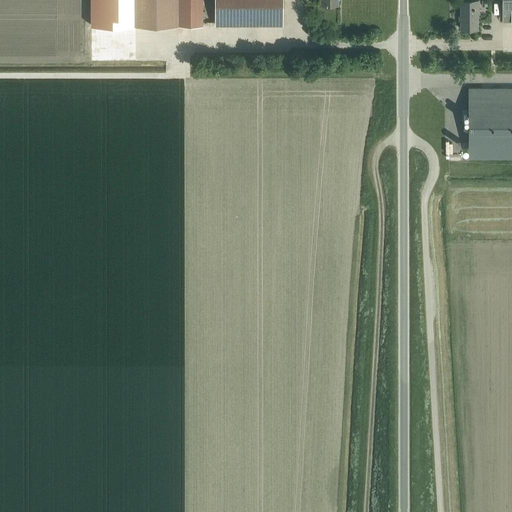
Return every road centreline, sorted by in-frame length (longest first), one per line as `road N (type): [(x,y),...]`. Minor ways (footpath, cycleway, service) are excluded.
road 1 (unclassified): [(403,511),(402,0)]
road 2 (track): [(384,145),(375,162),(381,226),(366,511)]
road 3 (unknown): [(143,35),(511,40)]
